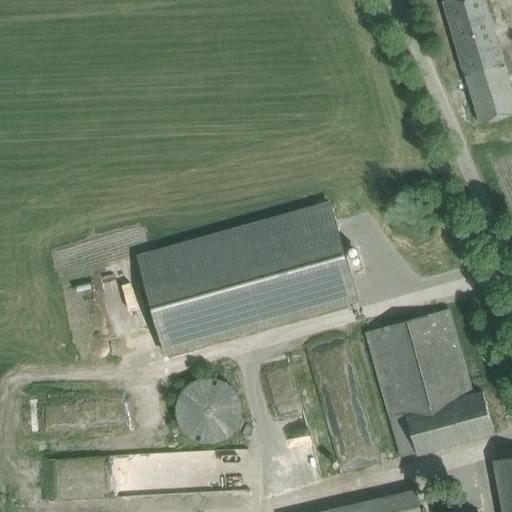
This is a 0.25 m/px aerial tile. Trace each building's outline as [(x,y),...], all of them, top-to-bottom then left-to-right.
[(511,114),(511,86),(488,8),(485,0),(445,0),(444,0),(481,123),(511,114)] [(139,259),(164,351),(359,297),(333,204),(139,259)] [(450,308),(430,314),(369,331),(393,416),(391,417),(402,457),(418,452),(418,455),(495,433),(484,391),(473,394),(450,308)] [(178,407),(177,410),(178,412),(178,415),(179,418),(179,421),(181,423),(182,426),(183,428),(185,431),(187,433),(189,435),(191,436),(194,438),(196,439),(199,440),(202,441),(204,442),(207,442),(210,442),(213,442),(216,442),(219,441),(221,440),(224,439),(226,438),(229,436),(231,435),(233,433),(235,431),(237,428),(238,426),(240,423),(241,421),(242,418),(242,415),(243,412),(243,410),(243,407),(242,404),(242,401),(241,398),(240,396),(238,393),(237,391),(235,389),(233,386),(231,385),(229,383),(226,381),(224,380),(221,379),(219,378),(216,377),(213,377),(210,377),(207,377),(204,377),(202,378),(199,379),(196,380),(194,381),(191,383),(189,385),(187,386),(185,389),(183,391),(182,393),(181,396),(179,398),(179,401),(178,404),(178,407)] [(511,511),(511,456),(495,460),(504,511),(511,511)] [(421,511),(417,490),(326,511),(421,511)]
